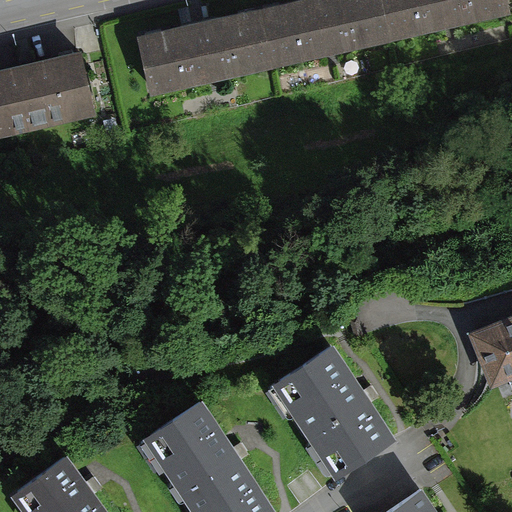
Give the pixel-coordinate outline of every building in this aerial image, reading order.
[(286,64),(272,0),(271,0),(141,28),(155,92),(286,64)] [(272,0),(286,64),(403,39),(394,0),(272,0)] [(511,0),(394,0),(403,39),(511,16),(511,0)] [(0,132),(106,111),(92,44),(0,63),(0,132)] [(501,379),(511,374),(511,315),(481,328),(501,379)] [(273,386),(331,477),(394,437),(368,397),(335,346),(273,386)] [(141,442),(188,511),(265,511),(273,507),(237,453),(202,401),(141,442)] [(14,493),(27,511),(106,511),(91,491),(66,456),(14,493)] [(390,511),(437,511),(424,490),(390,511)]
